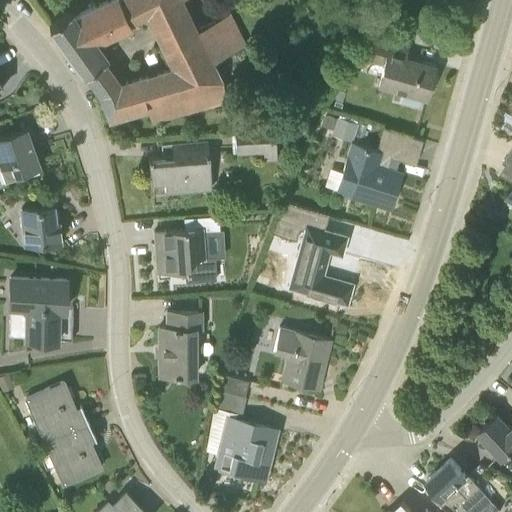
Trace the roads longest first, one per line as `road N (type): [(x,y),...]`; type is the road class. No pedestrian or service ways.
road 1 (unclassified): [(197,511),(142,446),(122,400),(113,236),(82,121),(48,59),(0,4)]
road 2 (secondary): [(358,421),(400,332),(507,0)]
road 3 (unclassified): [(358,421),(390,433),(419,431),(511,335)]
